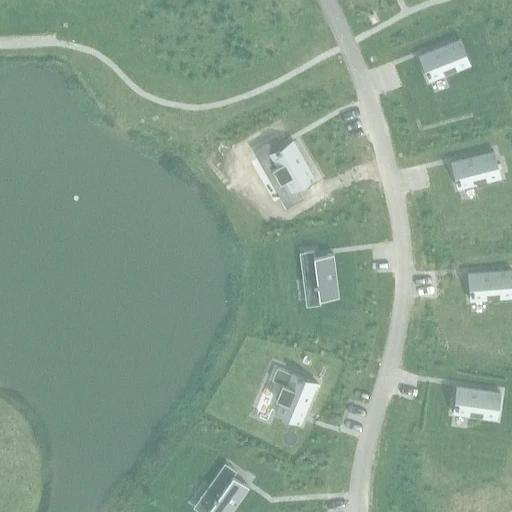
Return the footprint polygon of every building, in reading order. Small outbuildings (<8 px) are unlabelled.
[(470,64),(460,39),(419,55),(429,81),(444,75),(441,68),(454,63),(457,70),(470,64)] [(292,140),(269,153),(276,166),(271,169),(280,183),(284,180),(290,191),(314,178),(292,140)] [(494,151),(451,162),(458,188),(473,184),(472,177),(485,174),(487,181),(500,177),(494,151)] [(338,297),(333,254),(314,256),(313,250),(303,252),(307,286),(316,285),(318,299),(338,297)] [(511,275),(511,270),(468,273),(470,300),(486,299),(485,292),(499,291),(500,298),(511,296),(511,275)] [(281,384),(275,399),(279,401),(275,413),(300,423),(317,383),(291,372),(286,386),(281,384)] [(500,392),(456,386),(453,413),(468,415),(469,408),(483,410),(482,417),(496,419),(500,392)] [(236,471),(227,465),(207,493),(215,498),(206,510),(208,511),(230,511),(248,487),(233,476),(236,471)]
